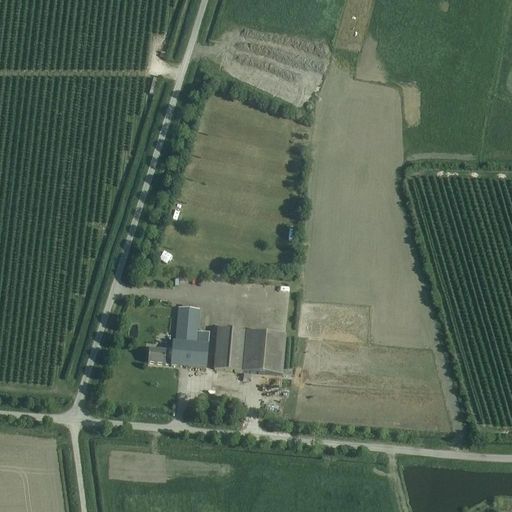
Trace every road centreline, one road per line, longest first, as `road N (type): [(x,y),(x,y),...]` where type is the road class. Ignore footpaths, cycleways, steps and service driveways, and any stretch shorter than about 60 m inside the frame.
road 1 (unclassified): [(73,420),(202,0)]
road 2 (unclassified): [(73,420),(511,453)]
